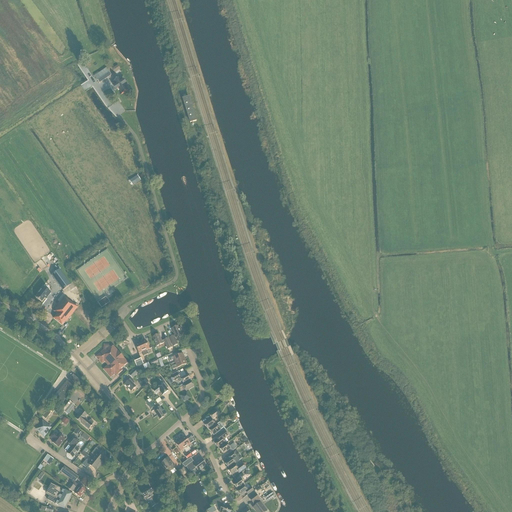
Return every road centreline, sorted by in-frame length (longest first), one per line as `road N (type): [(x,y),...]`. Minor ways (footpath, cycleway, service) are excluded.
road 1 (unclassified): [(117,314),(176,276),(139,144),(117,115)]
road 2 (track): [(352,511),(276,369)]
